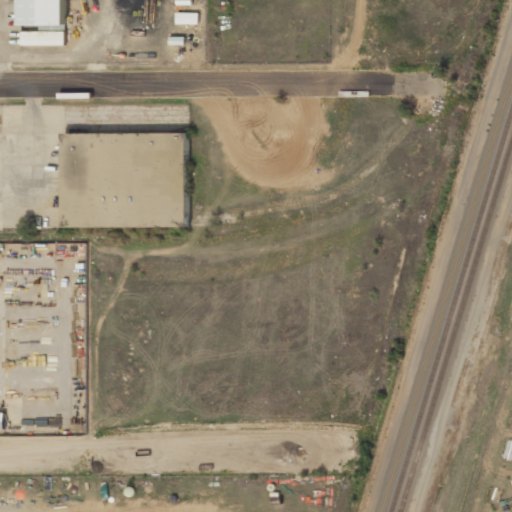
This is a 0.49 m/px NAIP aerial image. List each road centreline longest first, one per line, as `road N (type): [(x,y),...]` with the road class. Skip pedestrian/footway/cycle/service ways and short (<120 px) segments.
road 1 (residential): [(432,91),(0,90)]
road 2 (residential): [(152,453),(0,454)]
